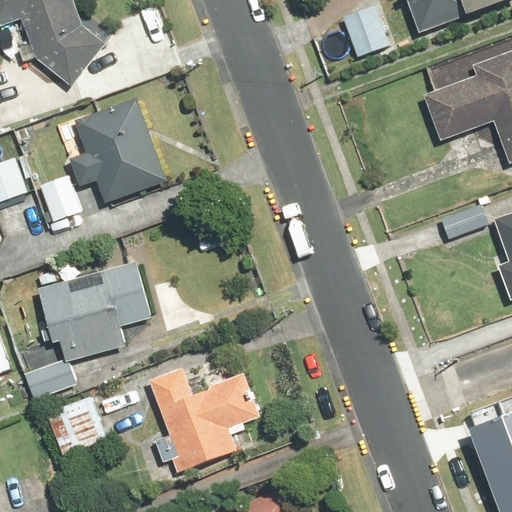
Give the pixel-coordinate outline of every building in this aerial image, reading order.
[(70,85),(104,43),(84,27),(73,0),(0,0),(0,35),(4,45),(27,36),(31,47),(70,85)] [(405,0),(416,31),(464,14),(504,0),(405,0)] [(394,42),(380,4),(341,18),(355,56),(394,42)] [(511,162),(511,49),(475,61),(479,75),(423,92),(437,138),(494,120),(507,164),(511,162)] [(140,96),(77,117),(88,148),(69,154),(79,186),(98,180),(106,202),(168,181),(140,96)] [(18,158),(0,163),(0,201),(29,192),(18,158)] [(69,177),(38,188),(51,225),(82,214),(69,177)] [(482,205),(441,221),(448,239),(489,223),(482,205)] [(511,213),(494,219),(508,261),(496,265),(507,298),(511,296),(511,213)] [(148,318),(135,264),(58,283),(55,270),(39,274),(42,287),(37,289),(50,342),(63,339),(68,360),(124,346),(119,325),(148,318)] [(0,374),(14,370),(0,333),(0,374)] [(69,362),(24,374),(31,398),(75,385),(69,362)] [(155,441),(163,465),(176,460),(179,469),(234,451),(228,430),(258,421),(243,375),(191,392),(183,369),(150,380),(168,437),(155,441)] [(94,396),(45,414),(61,458),(110,441),(94,396)] [(511,511),(511,411),(475,424),(506,511),(511,511)] [(292,511),(285,491),(224,511),(292,511)]
